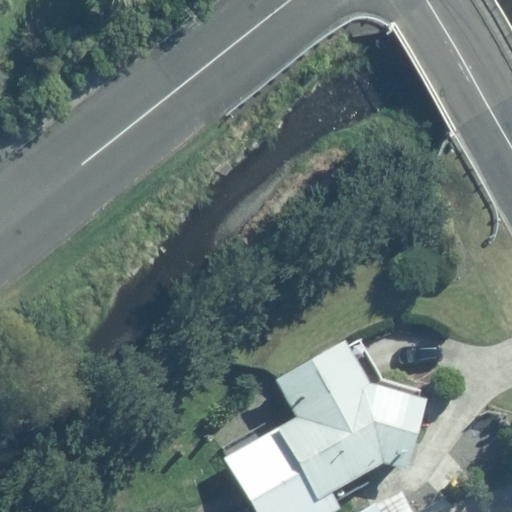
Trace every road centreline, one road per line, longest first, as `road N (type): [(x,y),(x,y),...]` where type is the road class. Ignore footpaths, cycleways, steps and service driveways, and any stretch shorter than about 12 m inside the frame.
road 1 (residential): [(0,222),(291,0)]
road 2 (residential): [(511,148),(424,0)]
